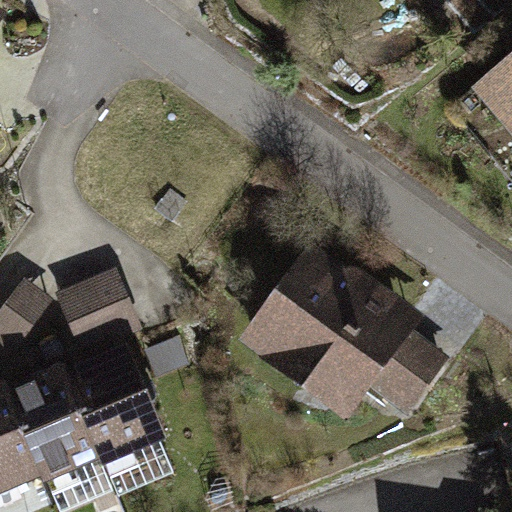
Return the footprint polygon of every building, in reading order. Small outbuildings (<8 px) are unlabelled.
[(511,68),(462,111),(511,170),(511,68)] [(157,209),(171,220),(186,202),(171,191),(157,209)] [(403,324),(314,260),(255,341),(312,382),(327,362),(359,385),(364,377),(405,407),(440,358),(400,329),(403,324)] [(59,296),(78,337),(133,315),(115,272),(59,296)] [(0,316),(0,339),(13,349),(48,300),(24,283),(0,316)] [(133,315),(78,337),(83,350),(138,328),(133,315)] [(13,349),(0,339),(0,363),(2,365),(13,349)] [(124,354),(68,378),(101,455),(104,461),(160,437),(147,407),(151,405),(155,394),(151,384),(139,379),(135,380),(124,354)] [(66,372),(11,395),(43,471),(46,478),(101,455),(68,378),(66,372)] [(9,388),(0,391),(0,489),(43,471),(11,395),(9,388)]
